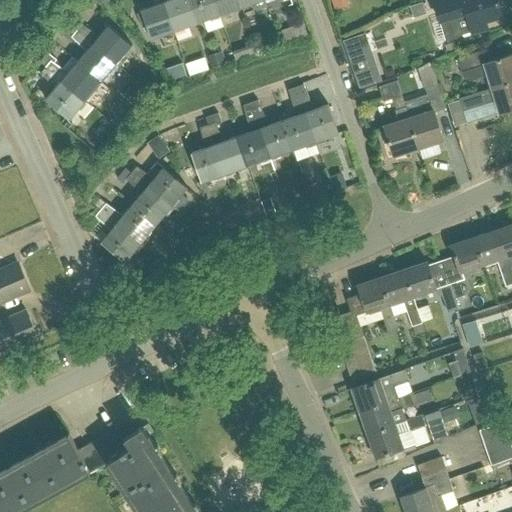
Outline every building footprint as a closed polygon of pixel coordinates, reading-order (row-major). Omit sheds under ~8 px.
[(151,39),(174,31),(162,0),(153,0),(154,4),(140,9),(151,39)] [(197,23),(188,0),(162,0),(174,31),(197,23)] [(188,0),(197,23),(219,15),(213,0),(188,0)] [(242,7),(238,0),(213,0),(219,15),(242,7)] [(433,0),(440,20),(445,39),(488,26),(486,20),(502,15),(497,0),(433,0)] [(77,30),(116,63),(132,44),(108,25),(99,36),(82,24),(77,30)] [(100,81),(116,63),(77,30),(71,36),(86,51),(77,62),(72,57),(100,81)] [(493,87),(511,81),(511,53),(485,62),(481,51),(457,58),(462,72),(463,77),(469,80),(488,74),(492,87),(493,87)] [(85,100),(100,81),(72,57),(62,69),(51,60),(45,67),(85,100)] [(409,118),(419,147),(444,139),(434,111),(446,107),(438,84),(437,84),(430,62),(422,65),(429,86),(425,88),(428,95),(419,97),(424,113),(410,118),(409,118)] [(183,63),(174,66),(179,79),(188,76),(183,63)] [(69,119),(85,100),(45,67),(40,73),(55,87),(45,99),(69,119)] [(409,118),(410,118),(398,81),(378,87),(383,101),(393,97),(397,109),(396,110),(400,121),(384,126),(394,155),(419,147),(409,118)] [(511,81),(493,87),(492,87),(459,97),(463,109),(496,99),(500,112),(511,108),(511,81)] [(315,141),(338,133),(328,104),(314,109),(303,84),(296,87),(315,141)] [(292,149),(315,141),(296,87),(288,90),(296,115),(282,120),(292,149)] [(292,149),(282,120),(268,125),(258,100),(251,102),(270,157),(292,149)] [(448,104),(456,127),(467,123),(460,100),(448,104)] [(247,165),(270,157),(251,102),(243,105),(250,131),(237,136),(247,165)] [(224,173),(247,165),(237,136),(223,141),(216,124),(221,123),(217,114),(205,118),(207,125),(224,173)] [(201,181),(224,173),(207,125),(200,127),(205,147),(191,152),(201,181)] [(171,151),(160,135),(148,143),(160,159),(171,151)] [(132,172),(171,205),(187,186),(157,162),(147,174),(136,166),(132,172)] [(156,224),(171,205),(132,172),(126,179),(141,193),(132,204),(156,224)] [(141,242),(156,224),(132,204),(123,216),(106,203),(101,209),(141,242)] [(125,261),(141,242),(101,209),(95,216),(111,230),(101,241),(125,261)] [(511,224),(498,230),(511,271),(511,224)] [(506,286),(511,283),(511,271),(498,230),(475,238),(483,264),(497,259),(501,271),(506,286)] [(461,271),(483,264),(475,238),(451,246),(455,256),(442,260),(455,298),(464,295),(459,280),(464,279),(461,271)] [(413,296),(436,288),(440,287),(446,301),(449,311),(458,308),(455,298),(442,260),(428,264),(427,262),(404,270),(413,296)] [(0,303),(29,291),(18,263),(0,270),(0,303)] [(422,323),(413,296),(404,270),(380,278),(390,304),(389,304),(393,315),(407,311),(412,326),(422,323)] [(353,316),(389,304),(390,304),(380,278),(358,285),(361,296),(348,301),(353,316)] [(0,355),(38,340),(27,313),(0,324),(0,355)] [(393,315),(384,318),(389,334),(399,331),(393,315)] [(476,320),(463,324),(465,333),(479,328),(476,320)] [(343,356),(367,347),(363,335),(343,343),(339,344),(343,356)] [(347,367),(372,359),(367,347),(343,356),(347,367)] [(454,358),(463,354),(461,348),(452,351),(454,358)] [(477,371),(487,367),(482,351),(473,354),(477,371)] [(372,359),(347,367),(352,380),(376,371),(372,359)] [(397,398),(393,384),(408,379),(404,370),(352,388),(360,411),(397,398)] [(368,434),(394,425),(406,421),(401,407),(416,402),(412,392),(397,398),(360,411),(368,434)] [(406,421),(394,425),(368,434),(376,457),(402,448),(398,434),(424,425),(420,416),(406,421)] [(483,442),(507,434),(503,422),(479,430),(483,442)] [(199,511),(148,435),(143,426),(124,438),(132,450),(121,456),(111,462),(108,464),(139,511),(199,511)] [(118,428),(107,434),(121,456),(132,450),(124,438),(118,428)] [(9,468),(30,506),(89,473),(90,474),(100,468),(91,454),(83,458),(78,450),(69,434),(9,468)] [(96,439),(111,462),(121,456),(107,434),(96,439)] [(487,453),(511,445),(507,434),(483,442),(487,453)] [(100,468),(108,464),(111,462),(96,439),(85,445),(91,454),(100,468)] [(511,457),(511,449),(511,445),(487,453),(491,465),(511,457)] [(421,477),(445,468),(441,457),(417,465),(421,477)] [(0,511),(17,511),(30,506),(9,468),(0,472),(0,511)] [(405,511),(437,511),(447,509),(442,495),(453,491),(445,468),(421,477),(425,488),(400,496),(405,511)]
